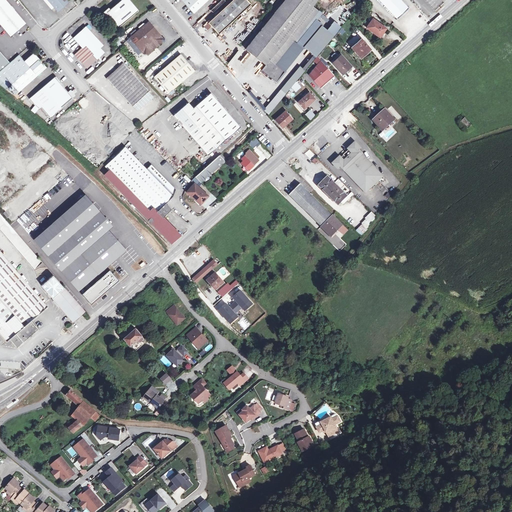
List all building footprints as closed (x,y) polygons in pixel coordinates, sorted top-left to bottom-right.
[(5,0),(0,0),(0,23),(11,37),(26,24),(5,0)] [(68,1),(67,0),(47,0),(57,11),(62,7),(68,1)] [(138,11),(129,0),(121,0),(110,10),(108,7),(103,12),(106,17),(109,15),(119,27),(138,11)] [(198,0),(181,0),(194,13),(203,5),(198,0)] [(251,4),(247,0),(232,0),(208,23),(203,27),(207,31),(212,27),(219,34),(251,4)] [(312,6),(316,0),(284,0),(245,49),(265,65),(261,70),(276,82),(284,72),(275,65),(318,11),(312,6)] [(408,9),(400,0),(379,0),(397,19),(408,9)] [(354,11),(358,14),(365,6),(361,3),(354,11)] [(386,29),(373,19),(366,28),(380,38),(386,29)] [(132,40),(141,51),(142,52),(144,52),(143,54),(148,54),(148,52),(149,53),(160,43),(160,42),(162,42),(162,40),(162,38),(160,38),(161,36),(148,22),(130,38),(132,40)] [(103,45),(86,27),(73,38),(82,48),(74,55),(83,64),(100,48),(103,45)] [(141,51),(132,40),(128,43),(138,54),(141,51)] [(361,55),(363,56),(370,50),(361,40),(352,48),(359,56),(361,55)] [(100,48),(83,64),(87,69),(104,53),(100,48)] [(229,65),(240,52),(238,50),(227,63),(229,65)] [(0,51),(0,71),(10,63),(0,51)] [(0,84),(6,90),(7,88),(10,91),(14,88),(18,93),(47,68),(33,52),(24,61),(19,55),(10,63),(0,71),(0,84)] [(222,52),(219,55),(224,60),(227,57),(222,52)] [(168,94),(195,71),(180,54),(154,77),(168,94)] [(300,67),(298,65),(263,110),(269,114),(314,58),(309,55),(300,67)] [(332,63),(342,74),(351,66),(341,55),(332,63)] [(319,58),(313,64),(317,67),(322,62),(319,58)] [(243,71),(248,63),(242,60),(237,68),(243,71)] [(320,87),(334,75),(322,62),(317,67),(309,75),(320,87)] [(123,63),(106,78),(132,106),(148,91),(149,91),(123,63)] [(72,98),(55,77),(29,99),(33,104),(39,108),(41,107),(49,117),(72,98)] [(247,94),(262,110),(264,108),(250,91),(247,94)] [(211,92),(193,108),(188,102),(173,115),(208,155),(240,127),(211,92)] [(314,99),(309,92),(298,102),(303,108),(314,99)] [(78,102),(83,106),(88,101),(83,97),(78,102)] [(304,115),(310,121),(315,115),(309,109),(304,115)] [(395,120),(385,110),(374,120),(383,130),(395,120)] [(292,119),(285,111),(275,120),(282,128),(292,119)] [(472,125),(465,118),(461,121),(468,129),(472,125)] [(248,143),(253,148),(260,142),(255,137),(248,143)] [(348,158),(344,154),(335,163),(339,168),(341,166),(366,192),(383,176),(358,150),(360,148),(356,143),(347,152),(350,156),(348,158)] [(105,166),(109,170),(105,175),(171,243),(180,235),(176,232),(175,233),(161,219),(171,209),(166,203),(173,196),(176,189),(151,164),(146,169),(125,146),(105,166)] [(246,158),(253,166),(259,160),(249,150),(246,153),(246,154),(241,159),(243,161),(246,158)] [(224,161),(219,156),(199,174),(196,177),(199,180),(200,181),(202,180),(205,180),(205,177),(207,175),(211,175),(211,172),(212,171),(213,172),(224,161)] [(253,166),(246,158),(243,161),(241,163),(248,171),(253,166)] [(323,182),(329,176),(327,175),(318,184),(321,187),(324,183),(323,182)] [(348,195),(329,176),(323,182),(324,183),(321,187),(339,205),(348,195)] [(195,184),(194,183),(194,184),(186,192),(200,204),(208,196),(195,184)] [(342,225),(333,215),(301,184),(300,185),(290,195),(296,201),(322,226),(331,236),(342,225)] [(85,193),(33,238),(79,290),(84,285),(87,289),(83,293),(90,302),(117,279),(109,270),(95,282),(94,280),(89,285),(86,282),(126,248),(110,230),(114,226),(85,193)] [(357,227),(362,233),(378,218),(372,212),(357,227)] [(0,213),(0,228),(35,269),(42,263),(0,213)] [(340,238),(348,230),(343,225),(335,233),(340,238)] [(337,250),(345,247),(342,240),(334,243),(337,250)] [(153,248),(158,254),(162,251),(156,245),(153,248)] [(0,254),(0,335),(6,342),(9,340),(16,348),(38,328),(31,320),(46,307),(0,254)] [(218,264),(214,259),(193,278),(197,282),(218,264)] [(219,271),(216,273),(225,282),(227,280),(219,271)] [(225,282),(216,273),(208,281),(216,290),(225,282)] [(41,286),(52,298),(73,322),(84,312),(53,276),(41,286)] [(219,292),(223,297),(232,289),(228,284),(219,292)] [(241,290),(233,296),(237,301),(229,307),(226,303),(219,309),(231,322),(238,316),(235,313),(242,307),(245,310),(253,303),(241,290)] [(169,315),(176,308),(174,305),(166,312),(169,315)] [(176,308),(169,315),(177,325),(185,318),(176,308)] [(140,339),(143,336),(136,328),(124,339),(135,351),(144,344),(140,339)] [(208,341),(196,328),(190,333),(191,335),(189,337),(196,345),(197,344),(200,347),(208,341)] [(182,345),(178,350),(184,356),(188,352),(182,345)] [(184,360),(174,349),(167,356),(177,366),(184,360)] [(233,368),(229,372),(233,377),(225,384),(229,389),(237,382),(240,385),(243,383),(240,380),(242,378),(241,377),(233,368)] [(171,379),(167,374),(161,379),(165,384),(171,379)] [(203,387),(199,382),(194,387),(197,391),(191,395),(198,404),(203,400),(206,397),(207,399),(210,396),(203,387)] [(152,387),(144,397),(158,409),(164,401),(164,400),(166,398),(162,395),(160,397),(157,395),(159,392),(152,387)] [(80,406),(84,401),(72,390),(67,395),(80,406)] [(288,397),(279,394),(275,403),(281,405),(285,407),(284,408),(288,410),(292,400),(288,399),(288,397)] [(77,420),(82,425),(83,424),(95,411),(84,401),(80,406),(72,415),(77,420)] [(244,411),(240,415),(246,422),(251,419),(255,415),(256,417),(261,413),(259,411),(255,406),(254,406),(250,409),(248,406),(243,410),(244,411)] [(317,427),(320,432),(323,431),(325,430),(326,432),(331,440),(341,435),(335,424),(341,422),(338,416),(332,419),(331,417),(321,422),(322,424),(317,427)] [(82,425),(77,420),(71,426),(75,431),(82,425)] [(99,426),(98,427),(97,435),(100,440),(105,436),(109,437),(109,438),(118,440),(120,429),(99,426)] [(229,436),(230,435),(231,435),(226,426),(216,432),(226,449),(233,446),(234,445),(231,439),(229,436)] [(304,429),(295,434),(299,442),(298,442),(303,451),(314,445),(309,437),(308,437),(304,429)] [(97,456),(83,439),(73,447),(81,457),(87,463),(88,465),(94,459),(93,459),(97,456)] [(163,441),(154,448),(162,458),(177,446),(174,442),(171,441),(168,444),(167,442),(166,442),(164,444),(163,441)] [(267,447),(259,451),(265,463),(282,454),(278,446),(269,450),(267,447)] [(61,456),(51,464),(55,469),(60,476),(63,480),(67,477),(68,476),(70,477),(75,473),(61,456)] [(134,462),(130,466),(136,473),(144,467),(143,467),(146,464),(140,456),(136,459),(137,460),(134,462)] [(81,457),(78,460),(83,466),(87,463),(81,457)] [(238,479),(237,482),(240,487),(251,482),(249,478),(255,475),(251,466),(247,468),(247,469),(246,470),(236,475),(238,479)] [(122,480),(112,469),(107,473),(110,477),(104,482),(115,495),(125,487),(120,482),(122,480)] [(183,477),(180,473),(172,480),(175,483),(171,487),(174,491),(182,485),(186,490),(192,485),(188,480),(189,479),(186,475),(183,477)] [(17,500),(20,502),(23,504),(25,506),(28,508),(26,510),(28,511),(30,511),(31,511),(30,511),(54,511),(56,511),(50,506),(49,508),(44,503),(42,505),(39,503),(38,504),(34,501),(36,498),(26,489),(24,492),(21,489),(22,488),(18,485),(20,483),(15,478),(6,488),(9,490),(12,493),(10,494),(13,497),(12,499),(15,501),(17,500)] [(83,491),(77,496),(82,501),(86,506),(90,511),(92,511),(102,504),(89,488),(85,492),(84,493),(83,491)] [(159,494),(146,505),(151,511),(152,511),(161,505),(162,507),(166,503),(159,494)] [(213,511),(214,511),(206,500),(202,503),(203,504),(200,506),(201,507),(201,508),(199,510),(198,509),(194,511),(213,511)]
